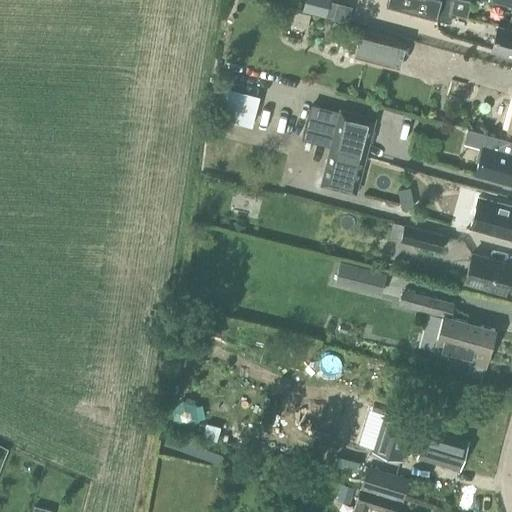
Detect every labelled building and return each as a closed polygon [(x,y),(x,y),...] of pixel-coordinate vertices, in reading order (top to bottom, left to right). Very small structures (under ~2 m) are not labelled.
[(305,0),(302,12),(348,24),(352,8),(331,2),(331,0),(305,0)] [(388,0),(387,5),(449,24),(455,0),(388,0)] [(491,51),(511,56),(511,31),(498,27),(491,51)] [(354,59),(398,70),(405,43),(361,32),(354,59)] [(246,124),(254,94),(217,85),(210,115),(246,124)] [(331,149),(363,158),(374,118),(341,109),(331,149)] [(322,142),(325,130),(296,124),(294,135),(322,142)] [(511,186),(511,184),(511,142),(487,136),(476,176),(511,186)] [(363,158),(331,149),(321,186),(353,195),(363,158)] [(511,206),(479,197),(471,226),(511,237),(511,206)] [(401,241),(401,243),(440,252),(444,237),(405,227),(401,241)] [(511,265),(511,264),(473,255),(466,282),(505,293),(511,265)] [(340,261),(335,281),(380,293),(385,273),(340,261)] [(403,290),(399,304),(444,316),(435,353),(485,366),(488,356),(495,329),(458,319),(450,317),(454,304),(403,290)] [(205,373),(209,348),(195,346),(191,371),(205,373)] [(189,430),(200,421),(197,405),(183,400),(171,411),(174,425),(189,430)] [(386,412),(374,452),(398,459),(402,448),(420,454),(419,457),(461,469),(470,442),(428,429),(427,432),(409,426),(411,419),(386,412)] [(206,423),(203,437),(217,441),(221,426),(206,423)] [(363,490),(403,503),(411,480),(370,467),(363,490)] [(400,511),(403,503),(363,490),(356,511),(374,511),(375,510),(383,511),(400,511)]
